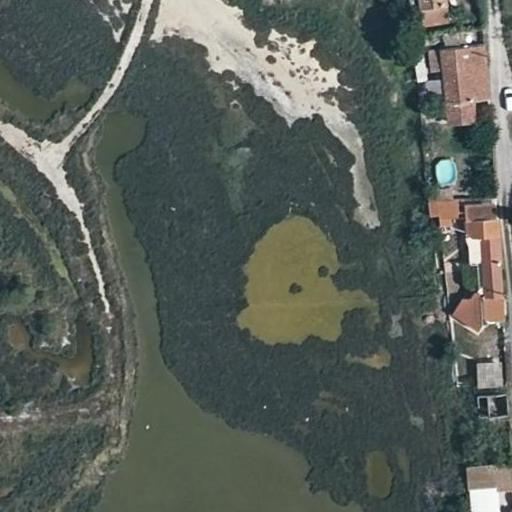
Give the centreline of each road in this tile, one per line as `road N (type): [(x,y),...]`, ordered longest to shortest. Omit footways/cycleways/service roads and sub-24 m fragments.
road 1 (track): [(0,123),(52,158),(88,244),(114,341),(114,426)]
road 2 (unclassified): [(488,0),(511,317)]
road 3 (track): [(148,0),(115,80),(52,158)]
